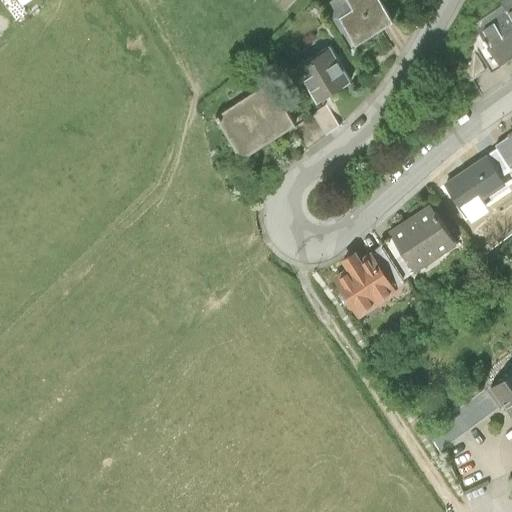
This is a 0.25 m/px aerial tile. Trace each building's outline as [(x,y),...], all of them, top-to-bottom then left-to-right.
[(397,15),(386,0),(350,0),(354,5),(342,14),(359,40),(397,15)] [(511,0),(501,0),(507,8),(480,26),(489,40),(503,61),(511,54),(511,0)] [(493,68),(503,61),(489,40),(479,47),(493,68)] [(354,77),(332,43),(298,65),(320,99),(354,77)] [(460,61),(473,79),(487,69),(474,51),(460,61)] [(301,118),(274,75),(217,111),(244,154),(301,118)] [(326,105),(313,114),(327,134),(340,124),(326,105)] [(293,130),(307,149),(327,134),(313,114),(293,130)] [(510,160),(511,158),(511,138),(507,132),(496,140),(498,143),(510,160)] [(511,164),(510,160),(498,143),(486,150),(501,173),(511,165),(511,164)] [(501,173),(486,150),(442,179),(465,213),(475,207),(471,202),(505,179),(501,173)] [(456,239),(429,200),(386,228),(389,233),(413,267),(456,239)] [(413,267),(389,233),(377,240),(379,242),(401,275),(413,267)] [(379,242),(369,248),(393,283),(402,277),(401,275),(379,242)] [(393,283),(369,248),(359,255),(353,247),(338,257),(343,265),(328,275),(355,314),(395,287),(393,283)] [(511,370),(491,386),(504,403),(511,413),(511,370)] [(491,386),(451,416),(427,434),(439,453),(504,403),(491,386)]
